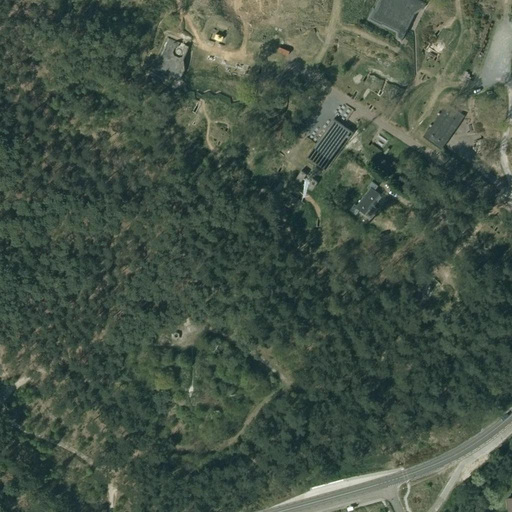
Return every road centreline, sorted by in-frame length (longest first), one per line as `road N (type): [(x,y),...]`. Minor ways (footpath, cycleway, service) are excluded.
road 1 (track): [(506,207),(511,102),(498,77),(502,18)]
road 2 (tertiary): [(387,481),(453,456),(511,415)]
